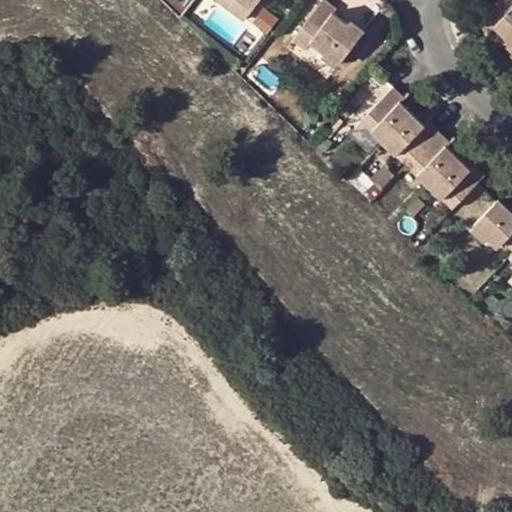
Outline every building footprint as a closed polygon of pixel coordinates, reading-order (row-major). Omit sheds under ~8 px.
[(215,0),(239,18),(244,10),(231,0),(215,0)] [(231,0),(244,10),(247,6),(239,0),(231,0)] [(317,0),(308,0),(282,35),(295,47),(298,42),(328,65),(351,35),(323,14),(328,7),(317,0)] [(511,0),(468,0),(474,7),(467,12),(482,27),(487,22),(510,43),(505,48),(511,54),(511,0)] [(265,7),(256,23),(272,32),(281,15),(265,7)] [(385,79),(350,115),(445,205),(478,172),(465,159),(459,164),(440,144),(445,139),(419,114),(412,120),(391,98),(397,91),(385,79)] [(490,196),(463,222),(488,245),(492,240),(511,259),(511,266),(511,267),(511,216),(511,217),(490,196)]
